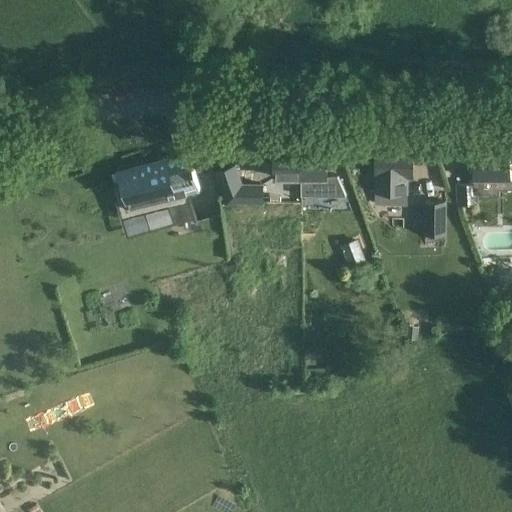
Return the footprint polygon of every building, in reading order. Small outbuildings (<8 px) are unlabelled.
[(327,143),(301,144),(301,176),(301,195),(346,195),(338,175),(327,175),(327,143)] [(288,176),(301,176),(301,144),(274,144),(274,176),(275,176),(275,188),(287,188),(288,176)] [(471,144),(471,179),(475,179),(475,183),(477,183),(478,195),(497,195),(497,189),(511,189),(511,179),(510,180),(509,144),(471,144)] [(162,233),(198,223),(188,190),(201,186),(190,148),(117,169),(120,179),(111,182),(117,201),(122,217),(154,207),(162,233)] [(376,148),(376,205),(407,205),(408,177),(414,177),(415,149),(376,148)] [(236,173),(230,154),(211,159),(221,194),(257,193),(257,173),(236,173)] [(475,183),(455,184),(456,206),(478,205),(478,195),(477,183),(475,183)] [(425,199),(424,237),(446,236),(446,199),(425,199)] [(339,247),(346,266),(365,259),(358,240),(339,247)] [(406,325),(405,338),(417,339),(418,326),(406,325)]
